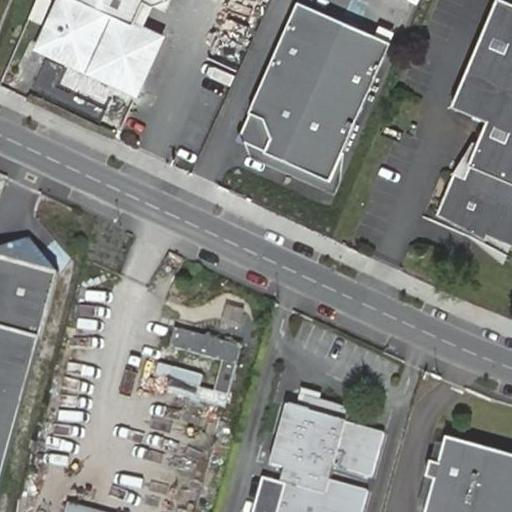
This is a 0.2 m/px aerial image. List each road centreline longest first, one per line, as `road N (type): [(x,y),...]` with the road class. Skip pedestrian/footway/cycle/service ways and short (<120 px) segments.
road 1 (residential): [(0,135),(511,368)]
road 2 (unknown): [(379,511),(430,335)]
road 3 (unknown): [(266,368),(231,511)]
